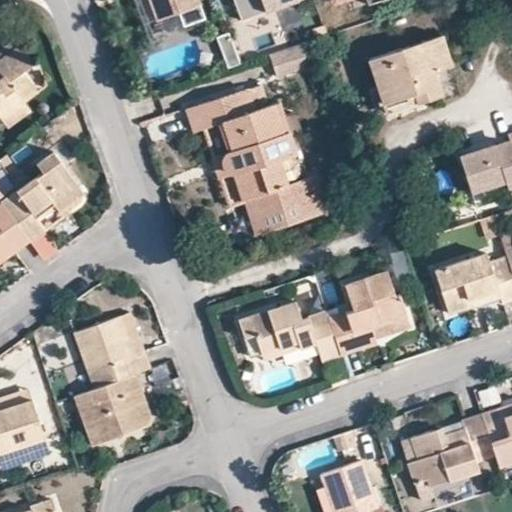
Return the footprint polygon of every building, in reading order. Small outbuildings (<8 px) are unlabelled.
[(178,10),(198,3),(196,0),(150,0),(156,18),(178,10)] [(216,0),(207,0),(205,1),(221,46),(231,43),(222,16),(216,0)] [(289,0),(232,0),(240,19),(289,0)] [(178,10),(182,24),(202,17),(198,3),(178,10)] [(282,26),(277,11),(246,19),(250,35),(282,26)] [(233,12),(222,16),(231,43),(238,62),(251,57),(244,41),(233,12)] [(439,51),(434,33),(393,46),(399,64),(439,51)] [(0,53),(16,40),(12,35),(0,44),(0,53)] [(307,38),(266,52),(275,78),(315,64),(307,38)] [(31,60),(16,40),(0,53),(0,113),(10,127),(31,110),(22,98),(17,91),(31,81),(21,66),(31,60)] [(367,55),(385,110),(438,93),(439,96),(453,92),(439,51),(399,64),(393,46),(367,55)] [(17,91),(22,98),(36,87),(31,81),(17,91)] [(241,197),(283,184),(275,155),(291,150),(274,101),(251,108),(243,87),(184,106),(191,128),(215,121),(225,151),(222,158),(222,162),(227,169),(232,170),(241,197)] [(511,131),(505,134),(508,144),(494,149),(492,143),(470,150),(473,161),(462,164),(468,188),(505,176),(507,184),(511,182),(511,131)] [(44,225),(35,214),(51,202),(56,207),(80,189),(51,148),(35,160),(42,168),(0,199),(28,238),(44,225)] [(473,161),(470,150),(458,153),(462,164),(473,161)] [(317,173),(283,184),(241,197),(254,236),(329,211),(317,173)] [(0,258),(28,238),(0,199),(0,258)] [(485,239),(498,236),(489,214),(478,218),(485,239)] [(46,233),(33,242),(44,259),(57,251),(46,233)] [(511,242),(501,246),(504,254),(511,280),(511,242)] [(485,260),(482,252),(432,268),(445,310),(497,294),(499,299),(511,294),(511,280),(504,254),(485,260)] [(372,337),(367,321),(403,309),(396,291),(390,292),(381,268),(342,281),(349,306),(325,314),(337,352),(355,346),(355,342),(372,337)] [(325,314),(324,311),(300,319),(294,301),(236,320),(241,336),(251,333),(257,348),(293,337),(295,344),(312,339),(318,357),(337,352),(325,314)] [(143,352),(129,357),(114,317),(69,333),(88,389),(134,372),(148,367),(143,352)] [(295,344),(293,337),(257,348),(260,355),(295,344)] [(76,394),(93,442),(143,425),(149,413),(134,372),(88,389),(76,394)] [(0,397),(0,407),(33,398),(30,388),(0,397)] [(0,451),(45,437),(33,398),(0,407),(0,451)] [(511,401),(503,405),(505,415),(511,412),(511,401)] [(511,412),(505,415),(503,405),(481,412),(494,453),(497,463),(511,457),(511,412)] [(448,430),(449,436),(442,439),(441,433),(437,425),(409,435),(415,456),(406,459),(413,481),(426,477),(428,485),(478,469),(476,458),(494,453),(481,412),(460,419),(461,425),(448,430)] [(356,429),(334,437),(339,451),(361,443),(356,429)] [(441,433),(442,439),(449,436),(448,430),(441,433)] [(353,511),(377,504),(361,459),(320,473),(323,481),(333,511),(353,511)] [(333,511),(323,481),(315,483),(324,511),(333,511)] [(57,511),(53,497),(30,504),(32,508),(16,511),(57,511)]
